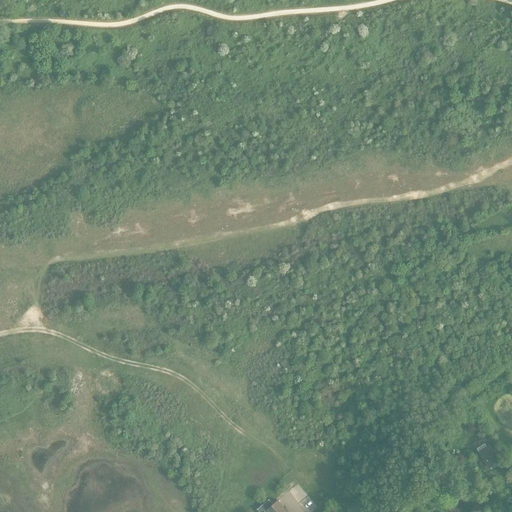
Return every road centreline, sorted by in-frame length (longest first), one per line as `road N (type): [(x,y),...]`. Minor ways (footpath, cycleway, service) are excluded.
road 1 (track): [(33,329),(38,279),(48,263),(69,254),(296,221),(324,207),(419,193),(511,160)]
road 2 (track): [(33,329),(190,383),(275,458),(302,511)]
